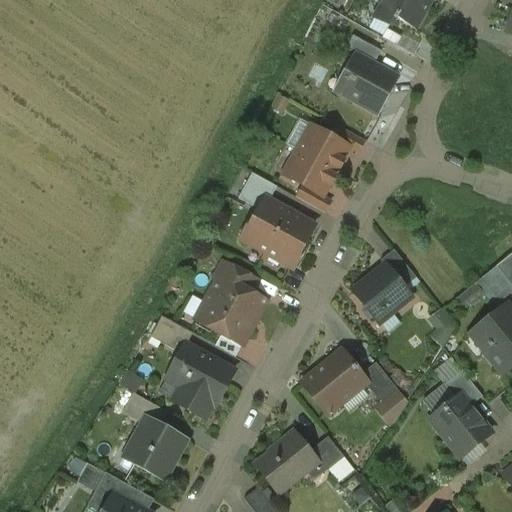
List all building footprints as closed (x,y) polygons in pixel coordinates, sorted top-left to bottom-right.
[(384,0),(383,3),(398,11),(392,21),(396,23),(397,21),(414,30),(431,0),(384,0)] [(380,53),(352,37),(338,62),(348,68),(355,56),(373,66),(380,53)] [(373,66),(355,56),(348,68),(342,79),(350,84),(343,97),(376,115),(396,80),(373,66)] [(329,138),(310,127),(296,152),(337,175),(341,169),(338,167),(348,149),(329,138)] [(363,142),(336,127),(329,138),(348,149),(356,153),(363,142)] [(337,175),(296,152),(283,177),(302,188),(321,198),(331,180),(334,182),(337,175)] [(276,189),(251,175),(237,200),(259,212),(265,200),(269,202),(276,189)] [(321,198),(302,188),(296,199),(323,214),(329,203),(321,198)] [(269,202),(265,200),(259,212),(242,242),(291,270),(314,228),(269,202)] [(415,280),(393,251),(379,262),(384,268),(385,268),(403,289),(415,280)] [(511,254),(495,268),(511,288),(511,286),(511,254)] [(251,280),(221,263),(211,280),(216,283),(195,322),(241,347),(265,303),(250,295),(247,296),(246,298),(242,296),(251,280)] [(403,289),(385,268),(384,268),(368,282),(366,280),(351,293),(364,308),(362,314),(367,320),(373,319),(378,325),(410,299),(403,289)] [(495,268),(480,280),(499,304),(511,293),(511,289),(511,288),(495,268)] [(474,285),(456,300),(461,306),(467,301),(468,302),(474,298),(475,299),(481,294),(474,285)] [(511,314),(506,307),(475,332),(488,349),(483,352),(501,375),(511,366),(511,314)] [(428,322),(435,327),(428,337),(442,347),(458,324),(436,309),(428,322)] [(187,332),(161,318),(152,333),(178,348),(187,332)] [(233,373),(185,346),(166,380),(180,388),(172,402),(204,420),(212,406),(214,408),(233,373)] [(360,376),(340,352),(300,385),(326,417),(365,386),(367,384),(360,376)] [(397,392),(375,365),(360,376),(367,384),(365,386),(381,406),(397,392)] [(481,398),(461,373),(443,387),(455,401),(460,397),(469,408),(481,398)] [(166,413),(132,395),(121,414),(141,425),(144,419),(159,427),(166,413)] [(455,401),(429,421),(459,459),(490,434),(469,408),(460,397),(455,401)] [(159,427),(144,419),(141,425),(130,444),(140,449),(131,464),(164,482),(186,442),(159,427)] [(295,437),(278,450),(274,449),(267,453),(268,458),(256,468),(276,493),(314,463),(315,462),(309,453),(295,437)] [(343,459),(327,439),(309,453),(315,462),(314,463),(323,474),(343,459)] [(511,468),(501,477),(511,490),(511,468)] [(141,511),(129,505),(136,492),(104,474),(94,493),(109,502),(103,511),(141,511)] [(360,480),(343,497),(358,511),(378,511),(385,505),(360,480)] [(275,511),(257,489),(243,500),(252,511),(275,511)]
